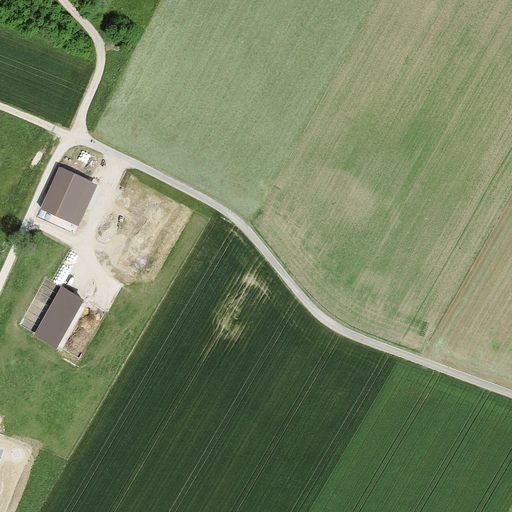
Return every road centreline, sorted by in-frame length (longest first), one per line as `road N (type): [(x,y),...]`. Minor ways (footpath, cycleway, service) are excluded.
road 1 (track): [(76,136),(220,206),(314,311),(349,334),(511,392)]
road 2 (track): [(0,287),(76,136)]
road 3 (track): [(64,0),(103,60),(76,136)]
